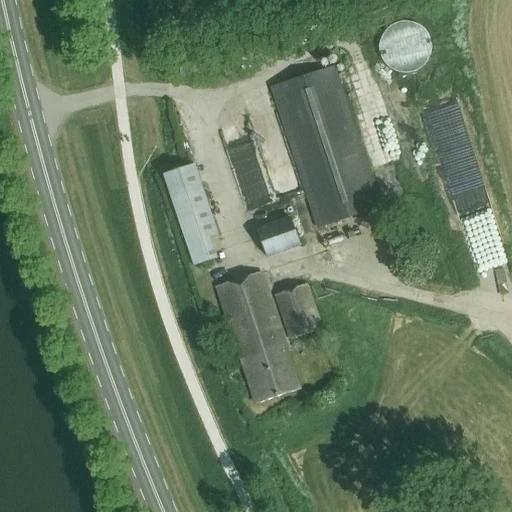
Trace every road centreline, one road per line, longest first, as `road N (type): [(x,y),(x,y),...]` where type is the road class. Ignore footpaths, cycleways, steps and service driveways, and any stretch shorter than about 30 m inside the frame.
road 1 (secondary): [(157,511),(71,263),(3,0)]
road 2 (track): [(243,258),(491,316),(511,340)]
